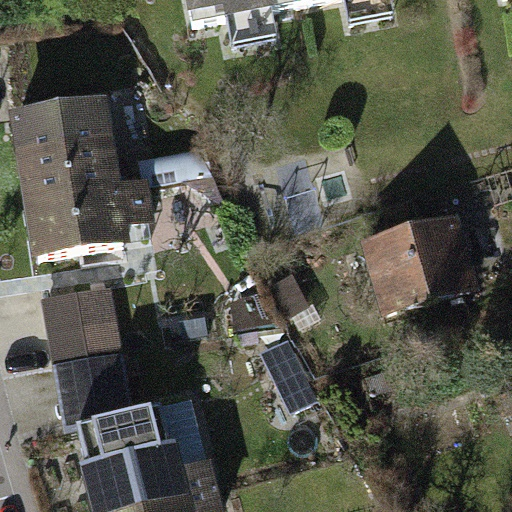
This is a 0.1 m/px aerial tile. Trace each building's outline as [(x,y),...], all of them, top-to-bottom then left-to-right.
[(182,0),(188,32),(358,0),(182,0)] [(19,122),(32,207),(131,193),(128,164),(114,166),(106,108),(19,122)] [(131,193),(32,207),(39,259),(126,247),(123,226),(146,223),(141,191),(131,193)] [(455,224),(363,251),(385,325),(477,299),(455,224)] [(113,294),(46,305),(55,367),(123,356),(113,294)] [(133,419),(123,356),(55,367),(67,435),(78,432),(133,419)] [(78,432),(97,511),(149,511),(216,496),(210,471),(177,479),(161,412),(133,419),(78,432)] [(220,511),(216,496),(149,511),(220,511)]
